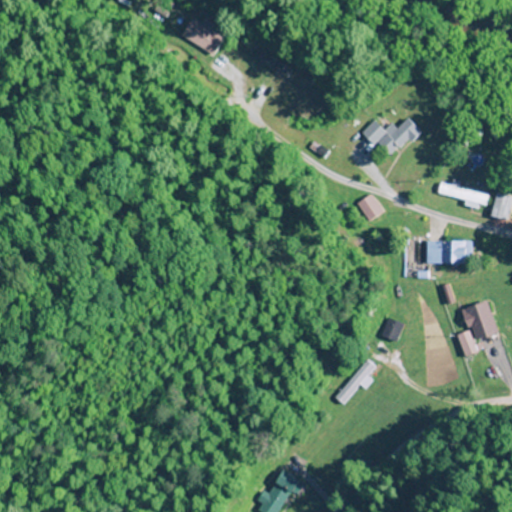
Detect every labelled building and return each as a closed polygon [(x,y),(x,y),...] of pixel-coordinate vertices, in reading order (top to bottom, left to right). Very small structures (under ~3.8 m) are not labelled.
[(201,22),(193,17),(181,36),(215,59),(230,36),(204,19),(201,22)] [(392,129),(387,123),(379,130),(372,123),(359,135),(385,162),(416,132),(403,118),(392,129)] [(479,207),(483,194),(435,181),(431,194),(479,207)] [(354,203),(364,222),(379,215),(369,195),(354,203)] [(421,265),(466,265),(466,241),(421,241),(421,265)] [(492,333),(482,300),(456,308),(463,331),(451,334),(458,357),(471,353),(468,340),(492,333)] [(331,398),(338,405),(371,369),(363,362),(331,398)]
